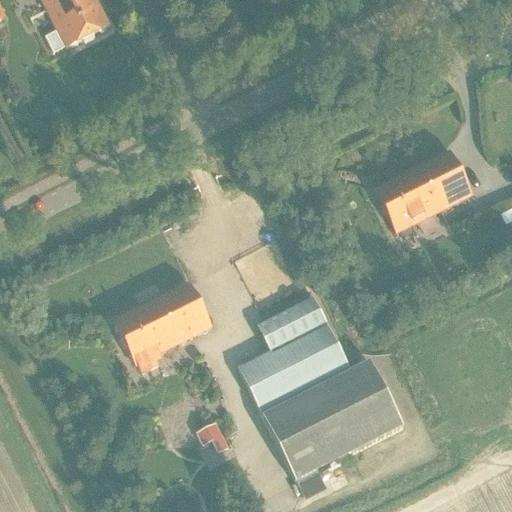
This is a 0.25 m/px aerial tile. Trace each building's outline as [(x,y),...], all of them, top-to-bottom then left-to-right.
[(93,0),(40,0),(57,33),(44,40),(52,56),(66,50),(108,29),(93,0)] [(265,58),(253,63),(257,77),(270,72),(265,58)] [(376,193),(397,237),(400,236),(402,238),(404,239),(407,239),(414,235),(415,234),(415,232),(414,229),(474,198),(452,154),(376,193)] [(470,275),(456,282),(462,294),(476,287),(470,275)] [(162,362),(160,358),(213,331),(192,287),(114,325),(136,370),(138,369),(142,378),(159,369),(157,365),(162,362)] [(271,355),(238,372),(262,419),(297,485),(304,499),(324,489),(317,475),(403,431),(371,365),(352,374),(314,301),(310,303),(269,323),(258,328),(271,355)] [(222,440),(214,426),(196,435),(204,449),(222,440)]
